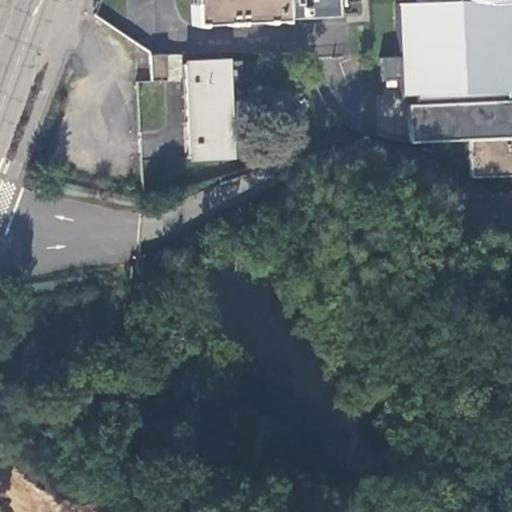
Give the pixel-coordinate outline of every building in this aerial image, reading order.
[(190,0),(192,24),(284,18),(283,0),(190,0)] [(283,0),(284,18),(332,16),(331,0),(283,0)] [(511,0),(446,0),(393,2),(397,95),(511,90),(511,0)] [(149,80),(165,78),(164,53),(147,54),(149,80)] [(223,61),(184,61),(189,156),(226,154),(223,61)] [(511,99),(406,105),(408,141),(466,139),(511,136),(511,99)] [(511,174),(511,136),(466,139),(468,176),(505,175),(511,174)]
